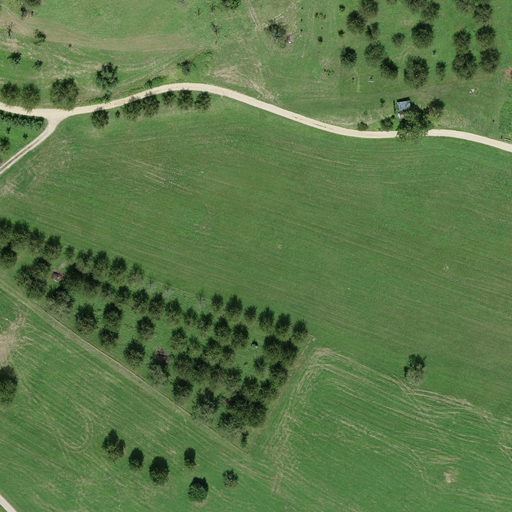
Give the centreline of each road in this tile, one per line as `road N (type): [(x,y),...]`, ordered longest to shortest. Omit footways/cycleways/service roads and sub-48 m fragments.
road 1 (track): [(511,149),(458,133),(326,129),(236,96),(176,86),(61,112),(0,107)]
road 2 (track): [(293,488),(0,284)]
